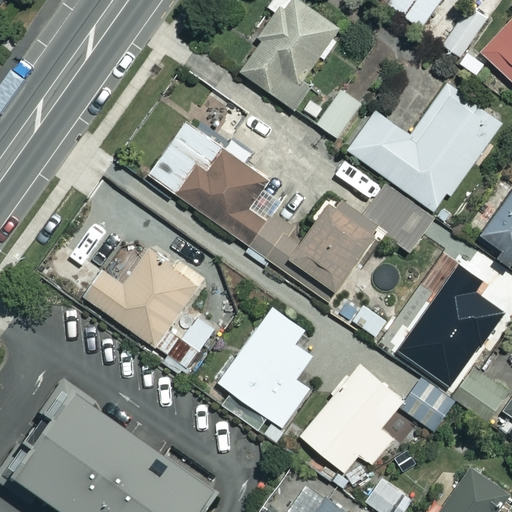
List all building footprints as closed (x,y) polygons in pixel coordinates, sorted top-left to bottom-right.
[(302,78),(338,26),(300,0),(266,0),(262,5),(273,12),(257,35),(262,38),(240,69),(294,107),(310,84),(302,78)] [(437,0),(388,0),(386,3),(421,26),(437,0)] [(511,12),(478,49),(511,80),(511,12)] [(500,117),(445,81),(410,134),(374,110),(348,150),(440,210),(500,117)] [(359,103),(339,89),(316,122),(336,136),(359,103)] [(149,173),(230,227),(265,174),(184,120),(149,173)] [(433,216),(352,161),(288,256),(336,288),(376,229),(409,251),(433,216)] [(511,184),(477,232),(497,247),(493,252),(504,260),(511,259),(511,184)] [(82,296),(156,343),(200,274),(149,241),(122,283),(100,269),(82,296)] [(386,319),(364,302),(352,317),(374,334),(386,319)] [(301,325),(269,304),(218,381),(284,425),(310,385),(294,375),(310,352),(291,340),(301,325)] [(215,328),(196,314),(179,337),(198,351),(215,328)] [(400,394),(354,361),(299,437),(345,470),(359,451),(373,461),(392,434),(378,424),(400,394)] [(508,389),(474,364),(451,395),(485,420),(508,389)] [(455,404),(423,380),(401,409),(433,434),(455,404)] [(204,511),(216,496),(70,393),(7,482),(50,511),(204,511)] [(497,485),(467,466),(438,511),(501,511),(486,502),(497,485)] [(388,511),(403,493),(381,476),(364,498),(381,511),(388,511)] [(346,511),(307,487),(294,507),(301,511),(346,511)]
